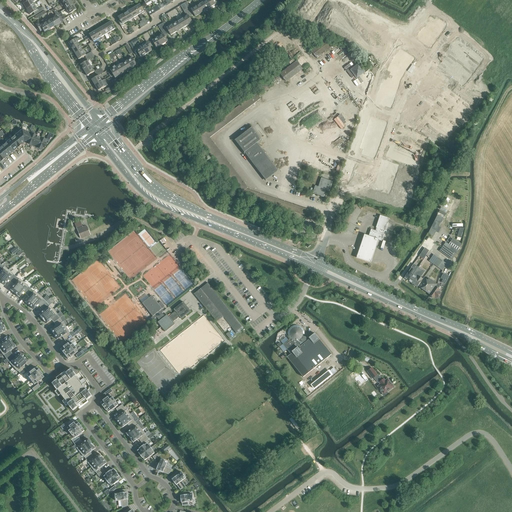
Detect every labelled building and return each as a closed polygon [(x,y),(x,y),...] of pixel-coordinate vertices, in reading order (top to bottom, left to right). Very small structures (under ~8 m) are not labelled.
[(23,4),(22,4),(23,5),(23,4),(24,6),(23,6),(25,10),(26,9),(34,5),(32,2),(34,1),(33,0),(23,0),(25,2),(23,4)] [(62,7),(64,6),(66,9),(73,4),(70,1),(69,0),(67,0),(62,3),(60,4),(62,7)] [(212,7),(207,0),(206,0),(202,3),(206,10),(209,9),(210,9),(211,8),(212,8),(212,7)] [(195,17),(201,13),(196,6),(191,9),(187,2),(184,3),(188,10),(192,16),(194,14),(195,17)] [(188,10),(184,3),(181,6),(187,16),(185,17),(184,15),(182,16),(183,18),(187,26),(193,22),(190,17),(192,16),(188,10)] [(202,3),(196,6),(201,13),(206,10),(202,3)] [(69,14),(76,10),(74,6),(73,6),(73,5),(73,4),(66,9),(69,14)] [(147,10),(146,9),(143,5),(141,6),(140,4),(134,7),(139,15),(142,21),(145,26),(150,23),(147,19),(146,21),(141,13),(147,10)] [(42,7),(37,10),(34,5),(26,9),(26,10),(29,15),(33,12),(35,15),(44,9),(42,7)] [(139,15),(134,7),(131,9),(129,11),(133,18),(139,15)] [(150,10),(149,8),(146,9),(147,10),(150,16),(155,13),(152,8),(150,10)] [(133,18),(129,11),(124,14),(128,21),(133,18)] [(61,24),(61,23),(60,23),(60,22),(62,20),(58,13),(56,15),(56,16),(51,19),(55,26),(56,26),(59,25),(58,24),(59,24),(58,23),(59,23),(60,23),(61,24)] [(118,17),(120,20),(118,21),(121,27),(123,25),(123,24),(128,21),(124,14),(118,17)] [(177,22),(182,29),(187,26),(183,18),(177,22)] [(45,22),(49,29),(53,27),(54,26),(55,26),(51,19),(45,22)] [(49,30),(49,29),(45,22),(44,20),(42,21),(42,22),(43,24),(40,26),(39,24),(38,23),(36,24),(36,25),(40,31),(42,30),(44,33),(44,32),(44,33),(45,33),(47,32),(48,30),(47,30),(48,29),(49,30)] [(432,20),(430,24),(438,30),(441,26),(432,20)] [(111,21),(105,25),(110,32),(115,29),(111,21)] [(171,35),(176,32),(172,25),(171,23),(167,26),(165,22),(161,24),(165,31),(167,34),(169,33),(171,35)] [(176,32),(182,29),(177,22),(174,23),(173,22),(171,23),(172,25),(176,32)] [(165,31),(161,24),(158,26),(163,34),(158,37),(162,45),(168,41),(164,36),(167,34),(165,31)] [(430,24),(427,28),(436,33),(438,30),(430,24)] [(105,25),(100,28),(104,35),(107,34),(108,35),(111,34),(110,32),(105,25)] [(101,37),(104,35),(100,28),(98,29),(97,29),(94,30),(95,31),(100,40),(102,39),(101,37)] [(427,28),(425,31),(433,37),(436,33),(427,28)] [(97,48),(95,44),(101,41),(100,40),(95,31),(89,35),(93,42),(91,43),(95,50),(97,48)] [(425,31),(422,35),(431,41),(433,37),(425,31)] [(152,46),(149,41),(145,34),(143,35),(147,42),(141,45),(146,54),(152,51),(150,47),(152,46)] [(422,35),(420,39),(428,45),(431,41),(422,35)] [(69,43),(72,49),(80,44),(78,41),(80,40),(79,37),(74,40),(72,37),(70,38),(72,41),(69,43)] [(157,48),(162,45),(158,37),(152,41),(157,48)] [(317,59),(333,46),(327,38),(311,51),(317,59)] [(442,62),(439,66),(447,72),(455,78),(463,84),(465,81),(464,79),(477,61),(479,63),(482,59),(474,53),(466,47),(458,41),(455,45),(457,46),(443,64),(442,62)] [(24,64),(12,42),(5,46),(18,67),(24,64)] [(146,54),(141,45),(136,48),(132,42),(129,43),(137,55),(139,54),(141,57),(146,54)] [(80,44),(72,49),(75,54),(83,50),(80,44)] [(85,56),(86,58),(93,54),(92,52),(86,55),(83,50),(75,54),(79,60),(85,56)] [(402,51),(399,55),(408,60),(410,57),(402,51)] [(93,54),(86,58),(88,61),(81,65),(84,70),(91,66),(88,61),(94,57),(93,54)] [(399,55),(397,59),(405,64),(408,60),(399,55)] [(0,70),(4,77),(12,72),(3,57),(0,58),(0,70)] [(127,61),(131,68),(137,65),(133,58),(129,59),(128,58),(126,59),(127,61)] [(397,59),(394,62),(403,68),(405,64),(397,59)] [(126,71),(131,68),(127,61),(122,64),(126,71)] [(286,82),(302,70),(296,62),(280,74),(286,82)] [(394,62),(392,66),(400,72),(403,68),(394,62)] [(122,64),(116,67),(121,75),(126,71),(122,64)] [(357,78),(365,72),(359,64),(351,70),(357,78)] [(94,72),(96,74),(102,70),(101,68),(94,71),(91,66),(84,70),(87,76),(94,72)] [(392,66),(389,70),(398,76),(400,72),(392,66)] [(115,78),(121,75),(116,67),(111,71),(115,78)] [(92,80),(95,85),(102,81),(99,76),(104,73),(102,70),(96,74),(97,76),(92,80)] [(102,81),(95,85),(98,91),(108,85),(104,80),(102,81)] [(426,115),(423,119),(439,131),(447,137),(450,134),(448,132),(466,109),(468,110),(471,106),(463,100),(463,101),(455,94),(447,88),(444,92),(446,93),(428,117),(426,115)] [(210,138),(260,99),(256,93),(248,99),(241,105),(241,104),(230,112),(230,113),(223,119),(223,118),(213,126),(213,127),(205,132),(198,138),(202,143),(202,144),(209,154),(210,154),(217,163),(217,164),(225,174),(233,183),(232,184),(240,194),(241,194),(250,197),(259,200),(266,202),(266,203),(274,205),(275,205),(282,207),(282,208),(309,217),(311,211),(246,189),(248,188),(210,138)] [(389,152),(387,156),(397,159),(406,163),(416,167),(417,162),(415,162),(423,141),(425,141),(427,137),(417,134),(408,130),(399,126),(397,131),(399,132),(391,152),(389,152)] [(262,150),(257,143),(261,140),(251,128),(235,140),(266,180),(278,171),(264,153),(265,152),(263,149),(262,150)] [(23,143),(24,143),(22,130),(21,130),(14,136),(21,145),(23,143)] [(31,134),(22,130),(24,143),(26,144),(31,134)] [(26,144),(31,146),(35,136),(36,136),(31,134),(26,144)] [(14,136),(10,140),(17,148),(21,145),(14,136)] [(31,146),(36,148),(40,138),(36,136),(35,136),(31,146)] [(40,138),(36,148),(41,151),(42,148),(44,149),(46,144),(47,144),(49,142),(40,138)] [(13,152),(17,148),(10,140),(5,143),(13,152)] [(13,152),(5,143),(1,146),(8,155),(13,152)] [(0,153),(4,159),(8,155),(1,146),(0,147),(0,153)] [(329,191),(332,182),(321,178),(318,187),(315,186),(313,193),(324,197),(326,190),(329,191)] [(380,215),(378,220),(376,228),(375,231),(371,229),(369,237),(382,241),(384,234),(385,231),(389,219),(380,215)] [(434,236),(442,218),(437,216),(429,233),(434,236)] [(78,230),(81,239),(90,235),(87,227),(83,228),(80,222),(75,224),(78,230)] [(371,262),(379,238),(364,233),(356,258),(371,262)] [(462,245),(453,239),(449,245),(458,251),(462,246),(462,245)] [(446,243),(442,248),(454,256),(458,251),(449,245),(446,243)] [(425,248),(419,256),(423,259),(429,251),(425,248)] [(452,260),(454,256),(442,248),(440,251),(452,260)] [(442,261),(438,267),(442,271),(447,264),(442,261)] [(1,265),(0,266),(0,281),(8,270),(4,267),(3,267),(1,265)] [(414,272),(408,281),(417,287),(418,286),(423,279),(421,277),(425,272),(422,270),(418,267),(414,272)] [(13,274),(8,270),(0,281),(0,282),(4,285),(8,280),(11,283),(16,277),(13,274)] [(404,278),(408,281),(414,272),(412,271),(411,273),(408,271),(404,278)] [(16,277),(11,283),(14,285),(9,290),(12,293),(13,292),(14,294),(23,282),(19,279),(18,279),(16,277)] [(424,278),(423,279),(418,286),(430,294),(437,284),(428,278),(427,280),(424,278)] [(28,286),(23,282),(14,294),(16,295),(19,298),(23,292),(26,295),(31,289),(28,286)] [(236,333),(240,331),(244,328),(208,283),(194,294),(216,322),(223,317),(236,333)] [(438,283),(437,284),(430,294),(429,295),(431,297),(432,298),(433,298),(434,298),(435,296),(437,298),(441,293),(438,291),(440,290),(438,288),(440,285),(438,283)] [(31,289),(26,295),(28,297),(24,302),(29,306),(38,295),(34,291),(33,291),(31,289)] [(143,302),(149,297),(147,294),(141,300),(143,302)] [(43,299),(38,295),(29,306),(33,310),(37,305),(41,307),(46,302),(42,299),(43,299)] [(154,319),(157,317),(158,318),(163,314),(162,313),(164,311),(162,309),(165,307),(161,302),(158,304),(153,297),(150,297),(142,303),(153,316),(148,320),(150,323),(154,319)] [(46,302),(41,307),(43,310),(38,315),(40,316),(39,317),(42,319),(53,310),(49,305),(49,306),(46,302)] [(179,305),(178,306),(174,309),(175,311),(173,313),(172,314),(170,315),(168,317),(167,315),(165,316),(163,314),(158,318),(159,321),(158,322),(165,332),(174,324),(173,322),(177,318),(179,317),(181,319),(185,316),(186,315),(190,311),(190,310),(183,302),(179,305)] [(57,314),(53,310),(42,319),(44,322),(46,324),(51,320),(53,323),(60,318),(57,315),(57,314)] [(60,318),(53,323),(56,326),(50,329),(53,334),(66,327),(63,322),(62,322),(60,318)] [(69,332),(66,327),(53,334),(56,340),(62,336),(64,339),(70,335),(68,332),(69,332)] [(297,327),(295,327),(294,328),(293,328),(292,329),(291,330),(290,331),(290,332),(290,333),(290,335),(288,336),(289,339),(288,340),(285,343),(283,344),(283,345),(287,350),(290,354),(292,352),(293,353),(287,357),(303,377),(309,373),(328,358),(331,355),(319,340),(319,339),(315,333),(309,338),(310,339),(307,341),(306,340),(304,337),(302,335),(303,334),(303,333),(302,332),(302,331),(301,330),(300,329),(299,328),(298,328),(297,327)] [(1,338),(0,338),(0,350),(12,342),(10,340),(11,340),(9,337),(3,341),(1,338)] [(12,342),(0,350),(3,355),(4,355),(6,359),(12,354),(10,351),(15,347),(13,344),(12,342)] [(63,354),(74,346),(72,344),(71,344),(70,342),(67,344),(67,343),(62,347),(62,348),(60,349),(62,352),(61,352),(63,354)] [(74,346),(63,354),(65,357),(66,357),(67,359),(70,357),(70,358),(75,354),(75,353),(77,352),(75,349),(76,349),(74,346)] [(9,363),(13,367),(24,357),(19,353),(15,357),(12,354),(6,359),(9,362),(9,363)] [(17,371),(20,373),(25,368),(23,366),(28,361),(24,357),(13,367),(17,371)] [(28,377),(28,378),(30,380),(40,372),(38,370),(36,367),(34,369),(28,373),(29,373),(26,375),(28,377)] [(372,379),(377,375),(372,368),(367,372),(372,379)] [(92,396),(87,390),(83,384),(80,381),(76,376),(77,376),(72,369),(71,369),(66,373),(65,371),(56,378),(57,380),(52,384),(57,390),(55,392),(58,397),(61,395),(64,400),(62,402),(66,406),(68,405),(73,411),(78,407),(79,409),(88,402),(87,400),(92,396)] [(42,375),(40,372),(30,380),(32,383),(32,382),(34,385),(36,383),(41,379),(44,377),(42,375)] [(385,381),(384,379),(379,383),(380,384),(377,386),(381,391),(381,392),(383,396),(387,393),(387,392),(394,387),(388,379),(385,381)] [(104,408),(115,400),(113,398),(112,398),(110,396),(108,397),(103,401),(101,403),(103,405),(102,406),(104,408)] [(117,403),(115,400),(104,408),(106,411),(106,410),(108,413),(111,411),(116,407),(118,405),(116,403),(117,403)] [(127,410),(126,410),(124,407),(118,412),(120,415),(115,418),(119,423),(130,414),(127,410)] [(119,423),(122,428),(127,424),(129,427),(135,422),(133,419),(134,419),(130,414),(119,423)] [(292,418),(299,427),(303,424),(296,415),(292,418)] [(67,429),(69,431),(70,434),(81,426),(79,423),(77,421),(75,423),(74,422),(69,426),(69,427),(67,429)] [(137,425),(135,422),(129,427),(131,429),(126,434),(128,436),(129,436),(130,438),(141,429),(138,424),(137,425)] [(83,428),(81,426),(70,434),(72,436),(73,436),(75,438),(77,436),(77,437),(82,433),(84,431),(83,428)] [(141,441),(147,437),(145,434),(141,429),(130,438),(131,440),(133,443),(139,439),(141,441)] [(83,443),(81,440),(75,445),(77,447),(76,448),(80,453),(92,443),(90,441),(89,441),(88,439),(83,443)] [(94,446),(92,443),(80,453),(84,457),(86,460),(92,455),(90,452),(95,448),(94,447),(94,446)] [(141,456),(151,448),(149,445),(149,446),(147,443),(145,445),(144,445),(139,449),(140,449),(137,451),(139,453),(141,456)] [(152,455),(154,453),(153,451),(151,448),(141,456),(142,458),(143,458),(145,461),(147,459),(152,455)] [(88,462),(88,463),(91,467),(103,459),(99,454),(94,458),(92,455),(86,460),(88,462)] [(95,472),(97,474),(103,470),(101,467),(106,463),(103,459),(91,467),(95,472)] [(168,462),(161,459),(159,464),(156,463),(154,468),(156,470),(157,470),(156,470),(163,473),(163,472),(169,475),(173,470),(166,467),(166,466),(168,462)] [(106,475),(104,476),(105,479),(107,482),(117,474),(115,471),(113,469),(111,471),(111,470),(106,474),(106,475)] [(179,474),(177,471),(170,477),(172,479),(172,480),(176,485),(177,485),(180,490),(186,487),(182,481),(186,478),(182,472),(179,474)] [(119,476),(117,474),(107,482),(109,484),(111,486),(113,484),(114,485),(119,481),(118,481),(121,479),(119,476)] [(120,493),(115,494),(116,501),(121,500),(121,501),(122,508),(128,506),(127,500),(128,500),(127,493),(126,493),(126,489),(120,490),(120,493)] [(190,495),(189,491),(180,493),(181,496),(180,496),(181,503),(182,503),(182,506),(188,505),(188,502),(193,501),(192,494),(190,495)]
